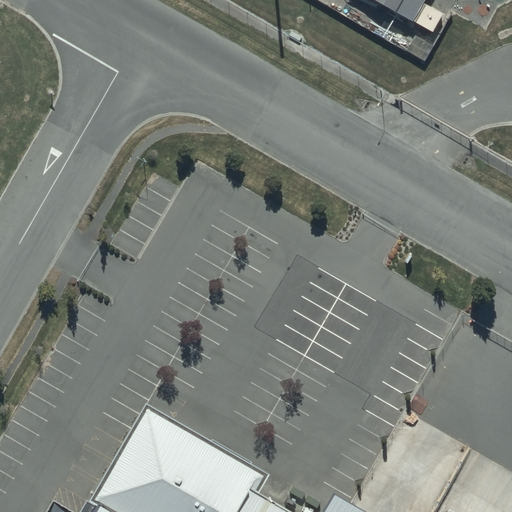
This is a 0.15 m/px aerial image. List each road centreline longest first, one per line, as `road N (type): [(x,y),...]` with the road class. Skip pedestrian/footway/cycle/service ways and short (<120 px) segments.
road 1 (unclassified): [(131,30),(511,249)]
road 2 (unclassified): [(131,30),(0,266)]
